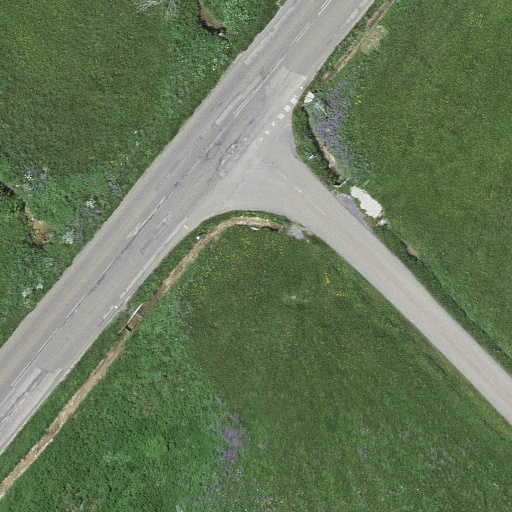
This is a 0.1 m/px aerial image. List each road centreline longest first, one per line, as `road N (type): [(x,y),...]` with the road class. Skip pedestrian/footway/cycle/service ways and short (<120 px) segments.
road 1 (unclassified): [(511,402),(243,130)]
road 2 (secondary): [(0,420),(243,130)]
road 3 (secondary): [(243,130),(352,0)]
